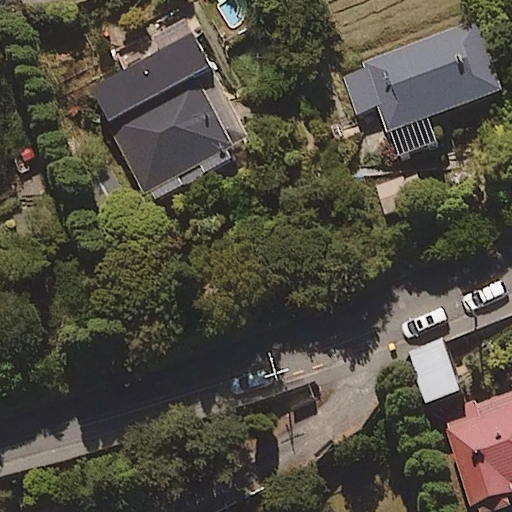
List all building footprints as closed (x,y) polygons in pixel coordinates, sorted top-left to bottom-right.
[(254,146),(185,16),(81,72),(149,201),(254,146)] [(503,89),(476,20),(341,72),(358,115),(380,106),(401,159),(438,144),(428,118),(503,89)] [(424,203),(415,173),(376,184),(385,215),(424,203)] [(462,395),(444,341),(409,353),(427,407),(462,395)] [(511,392),(443,419),(479,510),(511,497),(511,392)]
